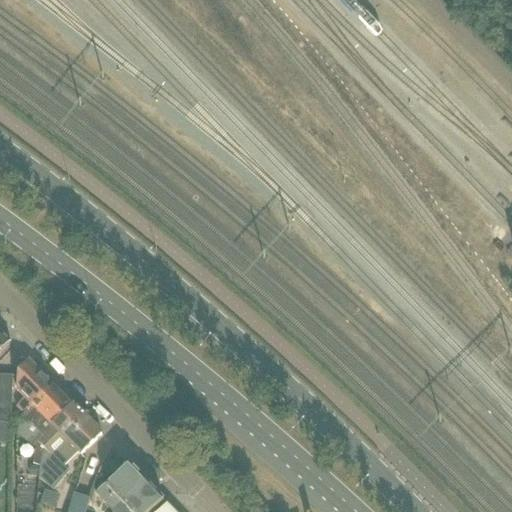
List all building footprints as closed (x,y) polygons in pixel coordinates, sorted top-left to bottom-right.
[(0,355),(11,343),(0,333),(0,355)] [(24,401),(17,408),(24,414),(25,413),(25,414),(34,407),(32,404),(52,385),(29,362),(20,371),(19,383),(22,386),(18,390),(17,394),(24,401)] [(0,404),(0,407),(0,424),(9,425),(11,425),(13,377),(1,376),(0,404)] [(36,450),(32,466),(40,468),(45,449),(37,440),(73,406),(52,385),(32,404),(34,407),(25,414),(25,413),(24,414),(20,419),(22,420),(18,436),(36,450)] [(81,457),(102,436),(73,406),(37,440),(45,449),(40,468),(39,478),(39,481),(54,492),(69,473),(64,468),(79,454),(81,457)] [(0,444),(8,445),(9,425),(0,424),(0,444)] [(117,511),(147,484),(130,466),(107,488),(105,486),(99,492),(98,496),(112,511),(117,511)] [(39,478),(40,468),(30,468),(31,478),(39,478)] [(153,511),(163,503),(147,484),(117,511),(153,511)] [(86,511),(90,500),(75,495),(69,511),(86,511)]
